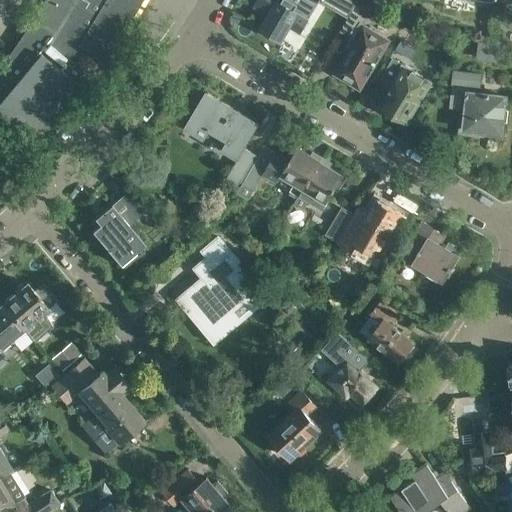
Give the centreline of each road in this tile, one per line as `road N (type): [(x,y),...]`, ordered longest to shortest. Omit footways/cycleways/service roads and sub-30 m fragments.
road 1 (unclassified): [(281,511),(33,213)]
road 2 (residential): [(511,230),(199,33)]
road 3 (unclassified): [(313,511),(415,407),(474,326)]
road 4 (residential): [(33,213),(199,33)]
